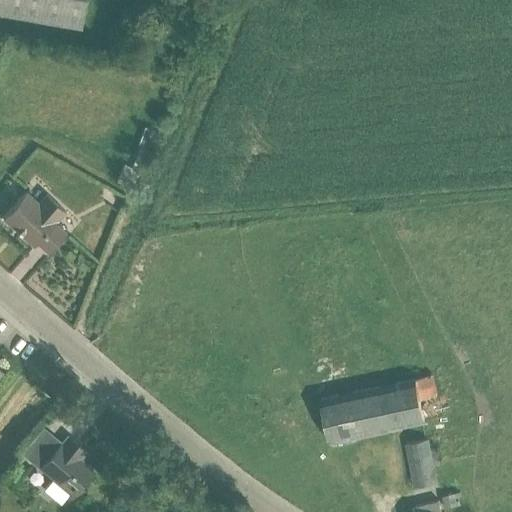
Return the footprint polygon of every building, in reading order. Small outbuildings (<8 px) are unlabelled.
[(86,0),(0,0),(0,18),(82,33),(87,1),(86,0)] [(124,164),(116,181),(125,185),(135,183),(150,150),(140,146),(131,167),(124,164)] [(25,193),(3,218),(35,248),(38,244),(51,255),(67,235),(56,224),(66,213),(46,195),(38,205),(25,193)] [(416,378),(322,399),(332,442),(425,421),(416,378)] [(71,500),(95,471),(80,459),(86,451),(68,436),(62,443),(61,442),(40,468),(70,492),(66,496),(71,500)] [(436,448),(431,449),(429,439),(407,443),(416,486),(437,482),(434,465),(439,463),(436,448)] [(465,504),(462,492),(444,496),(446,508),(465,504)] [(416,505),(417,511),(441,511),(440,500),(416,505)]
